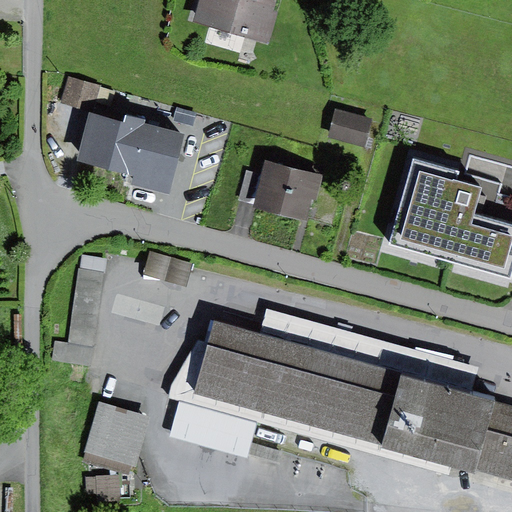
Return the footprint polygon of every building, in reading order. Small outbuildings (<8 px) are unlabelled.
[(277,0),(199,0),(192,24),(268,46),(278,13),(274,12),(277,0)] [(100,86),(69,78),(62,104),(80,109),(81,103),(98,100),(100,86)] [(375,121),(334,110),(327,136),(368,148),(375,121)] [(125,124),(89,115),(77,163),(135,179),(133,186),(169,195),(184,138),(145,128),(146,123),(127,118),(125,124)] [(462,174),(413,160),(388,246),(509,281),(511,268),(511,231),(471,219),(479,191),(459,186),(462,174)] [(322,177),(267,164),(264,176),(257,206),(256,208),(307,221),(312,201),(316,202),(322,177)] [(264,176),(246,171),(238,201),(257,206),(264,176)] [(192,266),(151,254),(144,276),(186,288),(192,266)] [(80,270),(104,274),(107,260),(82,256),(80,270)] [(87,366),(90,367),(104,274),(80,270),(68,344),(56,342),(53,361),(71,363),(87,366)] [(266,311),(259,337),(469,396),(477,370),(266,311)] [(511,480),(511,408),(469,396),(259,337),(213,323),(207,345),(200,342),(172,384),(169,399),(181,402),(173,438),(250,457),(261,419),(474,478),(476,472),(511,480)] [(71,363),(67,382),(83,385),(87,366),(71,363)] [(151,418),(100,404),(85,454),(136,468),(151,418)] [(119,474),(85,477),(86,495),(97,494),(98,504),(121,502),(119,474)]
